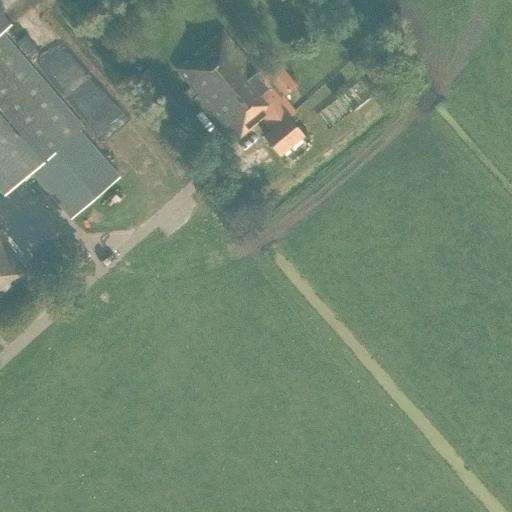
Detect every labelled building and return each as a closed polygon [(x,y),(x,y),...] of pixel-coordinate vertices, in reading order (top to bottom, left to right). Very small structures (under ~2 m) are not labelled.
[(33,17),(55,48),(74,34),(52,4),(33,17)] [(12,25),(0,11),(0,191),(4,196),(29,174),(50,198),(53,195),(62,199),(71,201),(81,201),(89,199),(97,195),(97,196),(120,175),(79,129),(82,127),(1,35),(12,25)] [(257,71),(222,30),(175,70),(234,139),(247,128),(250,131),(264,119),(273,129),(264,136),(280,154),(303,135),(287,117),(295,111),(283,97),(296,86),(282,70),(270,81),(260,69),(257,71)] [(174,102),(147,70),(136,79),(163,111),(174,102)] [(0,295),(27,273),(17,261),(18,260),(0,237),(0,295)]
